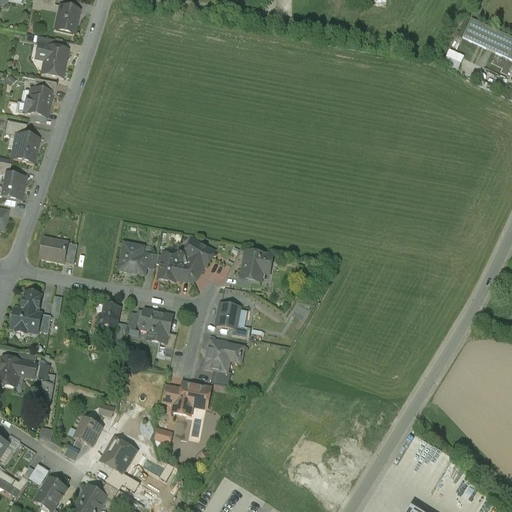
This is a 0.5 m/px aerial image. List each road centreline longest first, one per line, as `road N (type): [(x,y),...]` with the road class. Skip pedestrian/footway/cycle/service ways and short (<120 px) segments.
road 1 (residential): [(511,236),(349,511)]
road 2 (residential): [(13,270),(104,0)]
road 3 (residential): [(13,270),(201,307)]
